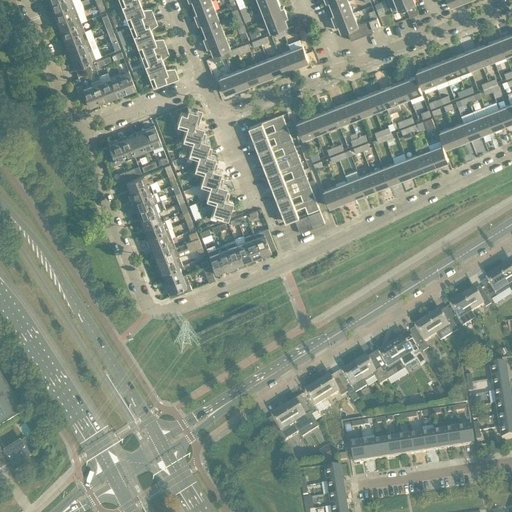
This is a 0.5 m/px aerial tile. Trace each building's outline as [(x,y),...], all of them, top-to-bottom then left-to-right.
[(55,0),(48,3),(49,5),(50,5),(53,11),(52,12),(71,5),(74,3),(72,0),(55,0)] [(123,0),(125,4),(121,5),(123,11),(141,4),(139,0),(123,0)] [(195,14),(197,19),(216,11),(211,0),(209,0),(195,6),(198,12),(195,14)] [(261,7),(266,18),(285,11),(283,6),(280,7),(278,0),(261,7)] [(332,15),(334,20),(353,12),(349,0),(332,7),(335,13),(332,15)] [(395,0),(399,8),(404,6),(406,5),(413,3),(415,2),(414,0),(395,0)] [(380,2),(375,4),(380,16),(385,14),(380,2)] [(52,12),(55,21),(78,12),(74,3),(71,5),(52,12)] [(413,3),(406,5),(410,16),(417,14),(413,3)] [(141,4),(123,11),(126,16),(129,15),(133,24),(154,15),(151,8),(142,9),(141,4)] [(246,5),(240,7),(243,14),(248,12),(246,5)] [(202,22),(204,29),(221,23),(216,11),(197,19),(199,24),(202,22)] [(285,11),(266,18),(271,31),(287,24),(284,17),(287,16),(285,11)] [(59,30),(81,21),(78,12),(55,21),(56,24),(57,23),(60,29),(59,30)] [(248,12),(243,14),(245,21),(251,19),(248,12)] [(346,29),(352,26),(358,24),(353,12),(334,20),(336,25),(339,23),(342,31),(346,29)] [(154,15),(133,24),(137,33),(133,35),(135,40),(152,34),(150,29),(157,23),(154,15)] [(372,19),(369,20),(372,28),(380,25),(377,17),(372,19)] [(374,31),(372,28),(369,20),(364,22),(368,33),(374,31)] [(62,39),(85,31),(81,21),(59,30),(60,33),(61,32),(64,39),(62,39)] [(364,22),(358,24),(362,35),(368,33),(364,22)] [(204,37),(206,42),(225,35),(221,23),(204,29),(207,36),(204,37)] [(287,27),(289,32),(297,30),(295,24),(287,27)] [(358,24),(352,26),(357,38),(362,35),(358,24)] [(352,26),(346,29),(351,40),(357,38),(352,26)] [(245,27),(239,29),(243,41),(249,39),(245,27)] [(255,29),(249,31),(252,38),(261,34),(260,32),(256,33),(255,29)] [(283,29),(275,32),(277,37),(285,34),(283,29)] [(66,48),(88,40),(85,31),(62,39),(63,42),(65,41),(67,48),(66,48)] [(152,34),(135,40),(137,46),(141,45),(145,54),(166,45),(163,38),(154,39),(152,34)] [(511,37),(511,34),(499,39),(505,54),(511,51),(511,37)] [(225,35),(206,42),(208,47),(211,46),(213,53),(230,47),(225,35)] [(267,35),(259,38),(261,43),(269,40),(267,35)] [(259,38),(252,41),(254,46),(261,43),(259,38)] [(116,39),(111,41),(114,48),(115,51),(120,49),(119,46),(116,39)] [(499,39),(487,43),(493,59),(505,54),(499,39)] [(66,48),(70,57),(89,50),(88,50),(92,48),(88,40),(66,48)] [(487,43),(476,48),(482,63),(493,59),(487,43)] [(166,45),(145,54),(148,63),(145,65),(146,68),(147,70),(164,63),(162,58),(169,53),(166,45)] [(302,45),(290,50),(296,65),(309,61),(302,45)] [(89,50),(70,57),(73,67),(84,63),(92,59),(101,56),(98,47),(89,50)] [(476,48),(464,52),(470,68),(482,63),(476,48)] [(290,50),(279,54),(285,70),(296,65),(290,50)] [(464,52),(452,57),(458,73),(470,68),(464,52)] [(279,54),(267,59),(273,74),(285,70),(279,54)] [(452,57),(440,61),(447,77),(458,73),(452,57)] [(267,59),(255,63),(261,79),(273,74),(267,59)] [(440,61),(429,66),(435,82),(438,88),(449,84),(447,77),(440,61)] [(164,63),(147,70),(149,76),(153,74),(156,84),(164,81),(165,83),(178,78),(174,68),(166,68),(164,63)] [(255,63),(243,68),(249,84),(261,79),(255,63)] [(87,72),(84,65),(75,69),(78,76),(87,72)] [(435,82),(429,66),(417,71),(423,87),(435,82)] [(243,68),(232,73),(238,88),(249,84),(243,68)] [(128,70),(119,73),(126,91),(126,92),(129,91),(129,90),(135,87),(128,70)] [(119,73),(110,77),(117,96),(120,95),(119,94),(126,91),(119,73)] [(238,88),(232,73),(220,77),(226,93),(238,88)] [(415,76),(403,80),(409,96),(421,91),(415,76)] [(110,77),(101,81),(107,98),(108,99),(117,96),(110,77)] [(100,78),(90,82),(92,84),(98,102),(99,103),(102,102),(108,99),(107,98),(101,81),(100,78)] [(403,80),(391,85),(398,101),(409,96),(403,80)] [(98,102),(92,84),(82,88),(81,85),(75,87),(82,104),(88,102),(89,105),(90,105),(90,106),(93,105),(92,104),(98,102)] [(391,85),(380,90),(386,105),(398,101),(391,85)] [(472,85),(465,88),(467,94),(474,91),(474,90),(472,85)] [(465,88),(458,91),(460,96),(467,94),(465,88)] [(380,90),(368,94),(374,110),(386,105),(380,90)] [(475,93),(467,96),(470,101),(477,99),(475,93)] [(368,94),(356,99),(363,114),(374,110),(368,94)] [(448,94),(441,97),(443,103),(450,100),(450,99),(448,94)] [(461,98),(460,98),(461,99),(462,104),(470,101),(467,96),(461,98)] [(441,97),(429,102),(431,107),(443,103),(441,97)] [(356,99),(345,103),(351,119),(363,114),(356,99)] [(451,102),(444,105),(446,110),(453,108),(451,102)] [(345,103),(333,108),(339,124),(351,119),(345,103)] [(511,106),(511,103),(499,108),(505,124),(511,120),(511,106)] [(485,106),(473,111),(475,117),(482,133),(493,128),(487,112),(485,106)] [(186,127),(192,129),(196,116),(200,118),(203,110),(198,109),(197,110),(188,108),(186,113),(181,111),(177,124),(186,127)] [(333,108),(321,112),(327,128),(339,124),(333,108)] [(499,108),(487,112),(493,128),(505,124),(499,108)] [(473,111),(461,115),(464,122),(470,137),(482,133),(475,117),(473,111)] [(321,112),(310,117),(316,133),(327,128),(321,112)] [(283,113),(249,127),(254,139),(267,133),(264,127),(273,123),(276,130),(287,125),(283,113)] [(192,142),(198,144),(202,132),(204,126),(199,124),(200,118),(196,116),(192,129),(186,127),(183,139),(192,142)] [(412,116),(405,118),(407,124),(414,121),(412,116)] [(310,117),(297,122),(304,137),(316,133),(310,117)] [(436,126),(432,117),(425,120),(428,129),(436,126)] [(423,120),(417,123),(420,130),(426,128),(423,120)] [(464,122),(452,126),(458,142),(470,137),(464,122)] [(415,123),(407,126),(410,132),(418,129),(415,123)] [(151,126),(145,129),(152,146),(162,143),(154,124),(151,125),(151,126)] [(267,133),(254,139),(258,150),(271,145),(268,138),(274,136),(277,143),(292,137),(287,125),(276,130),(267,133)] [(410,132),(407,126),(401,128),(403,134),(410,132)] [(458,142),(452,126),(440,131),(446,147),(458,142)] [(142,130),(136,132),(143,150),(152,146),(145,129),(145,127),(142,128),(142,130)] [(133,133),(127,136),(134,154),(143,150),(136,132),(135,131),(133,132),(133,133)] [(393,137),(391,131),(384,134),(386,139),(387,139),(393,137)] [(198,157),(204,159),(208,147),(210,141),(204,139),(206,133),(202,132),(198,144),(192,142),(188,154),(198,157)] [(384,134),(377,136),(379,142),(386,139),(384,134)] [(127,136),(126,135),(117,138),(125,157),(134,154),(127,136)] [(271,145),(258,150),(263,162),(276,157),(273,150),(282,146),(285,153),(296,149),(292,137),(277,143),(271,145)] [(126,159),(125,157),(117,138),(108,142),(109,145),(102,147),(107,160),(110,159),(112,164),(126,159)] [(440,139),(428,144),(436,165),(448,160),(440,139)] [(368,142),(361,145),(363,150),(370,147),(368,142)] [(416,147),(418,153),(424,169),(436,165),(428,144),(427,142),(416,147)] [(341,143),(334,146),(336,151),(343,148),(341,143)] [(361,145),(354,147),(354,148),(356,153),(363,150),(361,145)] [(204,171),(204,172),(210,174),(214,161),(215,156),(210,154),(212,148),(208,147),(204,159),(198,157),(194,168),(204,171)] [(276,157),(263,162),(267,174),(301,161),(296,149),(285,153),(276,157)] [(344,151),(338,154),(340,159),(347,156),(345,151),(344,151)] [(318,152),(311,155),(313,160),(320,158),(318,152)] [(395,161),(407,156),(405,152),(393,156),(395,161)] [(418,153),(407,158),(413,174),(424,169),(418,153)] [(338,154),(331,156),(333,162),(340,159),(338,154)] [(407,158),(395,162),(401,178),(413,174),(407,158)] [(321,160),(314,163),(316,168),(323,166),(321,160)] [(218,162),(214,161),(210,174),(204,172),(200,183),(210,186),(209,187),(216,188),(219,176),(221,170),(216,169),(218,162)] [(301,161),(267,174),(272,185),(285,180),(282,174),(291,170),(294,177),(306,172),(301,161)] [(395,162),(383,167),(389,183),(401,178),(395,162)] [(170,164),(164,166),(168,175),(173,173),(170,164)] [(383,167),(371,172),(378,187),(389,183),(383,167)] [(132,176),(129,169),(120,173),(123,179),(132,176)] [(285,180),(272,185),(277,197),(310,184),(308,180),(306,172),(294,177),(285,180)] [(371,172),(360,176),(366,192),(378,187),(371,172)] [(134,178),(125,182),(129,191),(151,183),(153,181),(152,178),(149,179),(147,173),(134,178)] [(173,173),(168,175),(172,185),(177,183),(173,173)] [(215,201),(222,203),(225,191),(227,185),(222,184),(224,177),(219,176),(216,188),(209,187),(206,198),(215,201)] [(360,176),(348,181),(354,196),(366,192),(360,176)] [(348,181),(336,185),(343,201),(354,196),(348,181)] [(151,183),(129,191),(132,200),(154,192),(156,191),(155,187),(153,188),(151,183)] [(177,183),(172,185),(176,194),(181,192),(178,185),(177,183)] [(310,184),(277,197),(281,209),(294,204),(292,197),(301,194),(303,200),(315,196),(310,184)] [(343,201),(336,185),(324,190),(330,206),(343,201)] [(222,203),(215,201),(212,213),(219,215),(228,218),(233,200),(227,199),(229,192),(225,191),(222,203)] [(132,200),(136,209),(157,201),(154,192),(132,200)] [(176,194),(179,203),(184,201),(181,192),(176,194)] [(294,204),(281,209),(286,221),(299,216),(296,209),(305,205),(308,212),(319,208),(315,196),(303,200),(294,204)] [(157,201),(136,209),(137,212),(139,219),(158,211),(165,208),(162,199),(157,201)] [(179,203),(183,212),(188,210),(184,201),(179,203)] [(189,205),(192,212),(198,210),(195,202),(194,203),(189,205)] [(183,212),(186,221),(192,219),(188,210),(183,212)] [(198,210),(192,212),(195,219),(201,216),(198,210)] [(320,210),(314,212),(319,225),(325,223),(320,210)] [(139,219),(143,228),(165,219),(161,220),(158,211),(139,219)] [(314,212),(308,214),(310,221),(313,227),(319,225),(314,212)] [(308,214),(295,219),(298,226),(310,221),(308,214)] [(143,228),(146,237),(168,228),(173,226),(169,217),(165,219),(143,228)] [(192,219),(186,221),(190,230),(195,228),(192,219)] [(310,221),(298,226),(300,232),(313,227),(310,221)] [(268,227),(254,233),(262,255),(272,251),(271,249),(276,247),(268,227)] [(146,237),(150,246),(172,237),(168,228),(146,237)] [(209,228),(200,232),(204,242),(208,240),(206,235),(211,233),(209,228)] [(196,231),(188,234),(191,240),(194,239),(199,237),(196,231)] [(254,233),(244,237),(246,240),(253,259),(262,255),(254,233)] [(236,243),(237,243),(246,240),(244,237),(243,234),(234,237),(235,240),(236,243)] [(150,246),(154,255),(175,246),(172,237),(150,246)] [(175,246),(154,255),(157,264),(179,255),(197,248),(199,248),(202,246),(199,237),(194,239),(191,240),(186,242),(188,247),(177,251),(175,246)] [(235,240),(226,244),(235,266),(244,262),(237,243),(236,243),(235,240)] [(246,240),(237,243),(244,262),(253,259),(246,240)] [(226,244),(217,247),(226,269),(235,266),(226,244)] [(226,269),(217,247),(208,251),(216,273),(226,269)] [(157,264),(161,273),(179,266),(183,265),(179,255),(157,264)] [(209,264),(203,267),(209,282),(215,280),(209,264)] [(511,266),(511,265),(498,272),(509,290),(511,294),(511,293),(511,266)] [(163,276),(165,282),(183,275),(179,266),(161,273),(162,276),(163,276)] [(509,290),(498,272),(486,280),(489,284),(484,287),(482,284),(481,284),(492,301),(509,290)] [(165,282),(164,283),(168,292),(169,291),(171,297),(191,289),(189,283),(183,275),(165,282)] [(474,291),(462,298),(471,313),(489,302),(480,288),(482,292),(477,295),(474,291)] [(445,310),(458,331),(475,320),(471,313),(462,298),(450,306),(453,311),(448,314),(445,310)] [(439,313),(427,321),(436,335),(440,342),(452,335),(452,334),(458,331),(445,310),(444,310),(447,314),(442,317),(440,313),(439,313)] [(436,335),(427,321),(415,328),(417,332),(412,335),(410,332),(423,353),(429,350),(424,343),(436,335)] [(403,339),(391,347),(400,362),(404,368),(416,361),(420,366),(425,363),(420,354),(414,345),(409,336),(408,337),(410,340),(406,343),(404,340),(403,339)] [(372,356),(388,381),(405,370),(404,368),(400,362),(391,347),(379,355),(380,357),(375,360),(372,356)] [(366,359),(354,366),(365,384),(366,385),(371,382),(372,380),(374,379),(376,378),(377,379),(376,380),(380,386),(388,381),(372,356),(375,361),(370,364),(367,359),(366,359)] [(336,375),(335,375),(345,391),(347,394),(349,397),(355,393),(366,386),(366,385),(365,384),(354,366),(342,374),(344,377),(339,380),(336,375)] [(491,369),(493,381),(507,378),(505,366),(491,369)] [(330,378),(317,386),(327,401),(339,393),(340,395),(345,391),(335,375),(335,376),(338,380),(333,383),(330,378)] [(0,429),(23,415),(0,378),(0,429)] [(493,381),(494,393),(509,390),(507,378),(493,381)] [(473,382),(473,390),(487,389),(486,382),(473,382)] [(301,397),(300,397),(312,416),(316,423),(322,419),(319,414),(331,407),(327,401),(317,386),(305,393),(306,394),(308,399),(304,402),(301,397)] [(494,393),(496,405),(511,402),(509,390),(494,393)] [(443,393),(437,396),(440,401),(446,397),(443,393)] [(296,403),(284,410),(293,425),(299,434),(316,423),(312,416),(300,397),(303,402),(298,405),(296,403)] [(404,400),(401,402),(408,412),(413,408),(409,403),(406,402),(404,400)] [(496,405),(498,417),(511,414),(511,407),(511,402),(496,405)] [(267,422),(272,430),(276,436),(281,444),(286,441),(299,434),(293,425),(284,410),(272,418),(274,422),(269,425),(267,422)] [(511,414),(498,417),(500,428),(511,426),(511,414)] [(511,426),(500,428),(502,441),(511,439),(511,426)] [(471,428),(459,430),(461,447),(474,445),(471,428)] [(459,430),(447,432),(450,449),(461,447),(459,430)] [(447,432),(435,434),(438,451),(450,449),(447,432)] [(435,434),(423,436),(426,453),(438,451),(435,434)] [(423,436),(411,438),(414,455),(426,453),(423,436)] [(411,438),(399,439),(402,456),(414,455),(411,438)] [(399,439),(387,441),(390,458),(402,456),(399,439)] [(387,441),(375,443),(378,460),(390,458),(387,441)] [(3,454),(12,469),(29,458),(20,443),(3,454)] [(375,443),(364,445),(366,462),(378,460),(375,443)] [(318,451),(323,461),(332,457),(330,452),(333,450),(331,445),(318,451)] [(366,462),(364,445),(351,447),(354,464),(366,462)] [(326,471),(328,484),(342,481),(340,469),(326,471)] [(328,484),(322,484),(323,496),(330,496),(344,493),(342,481),(328,484)] [(330,496),(331,508),(346,505),(344,493),(330,496)]
